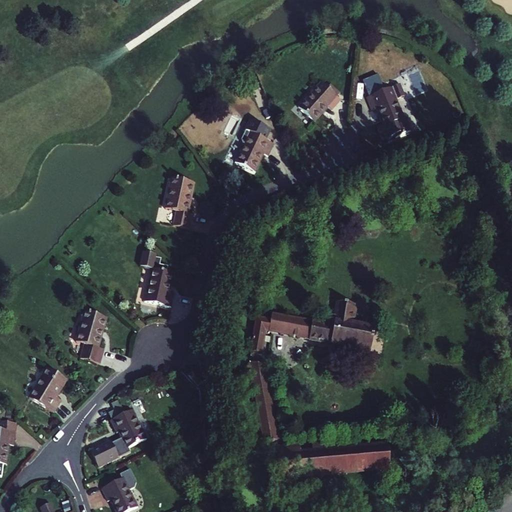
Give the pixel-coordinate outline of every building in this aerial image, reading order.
[(299,108),(315,122),(327,107),(331,110),(340,99),(322,84),(299,108)] [(371,97),(367,98),(372,110),(377,108),(385,127),(378,130),(383,142),(397,136),(399,139),(414,133),(407,118),(405,119),(396,100),(405,96),(401,85),(377,94),(371,97)] [(267,157),(273,143),(250,133),(235,164),(254,172),(262,154),(267,157)] [(188,214),(194,184),(171,179),(165,210),(176,213),(173,226),(190,230),(193,215),(188,214)] [(169,293),(173,273),(154,269),(147,302),(170,307),(173,294),(169,293)] [(260,353),(264,331),(369,351),(373,331),(350,326),(354,307),(336,303),(334,316),(326,314),(324,324),(271,314),(270,320),(255,317),(248,352),(260,353)] [(81,360),(99,364),(103,350),(97,349),(105,319),(84,313),(76,343),(85,346),(81,360)] [(262,444),(276,441),(265,381),(263,366),(248,363),(262,444)] [(28,399),(53,414),(61,401),(55,398),(66,380),(47,369),(28,399)] [(201,383),(192,374),(189,377),(198,386),(201,383)] [(265,381),(276,441),(281,440),(271,380),(265,381)] [(131,412),(110,422),(115,434),(119,432),(127,449),(145,441),(131,412)] [(0,423),(0,429),(15,431),(16,424),(0,422),(0,423)] [(0,464),(5,465),(8,446),(13,447),(15,431),(0,429),(0,464)] [(343,439),(312,442),(313,453),(344,450),(343,439)] [(276,447),(279,478),(389,468),(387,446),(344,450),(313,453),(300,454),(300,445),(276,447)] [(387,446),(389,468),(390,472),(405,470),(403,445),(387,446)] [(110,500),(115,511),(129,511),(136,509),(122,479),(101,489),(107,502),(110,500)]
